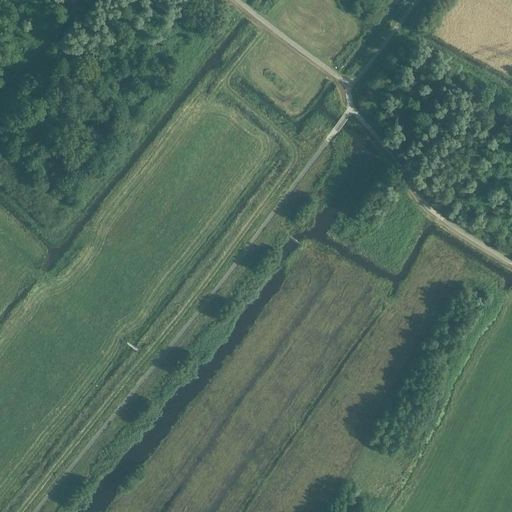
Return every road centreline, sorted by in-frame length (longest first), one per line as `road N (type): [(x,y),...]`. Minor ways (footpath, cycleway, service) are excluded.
road 1 (track): [(268,26),(228,83),(289,139),(296,155),(290,172),(22,511)]
road 2 (track): [(0,190),(57,238),(244,6)]
